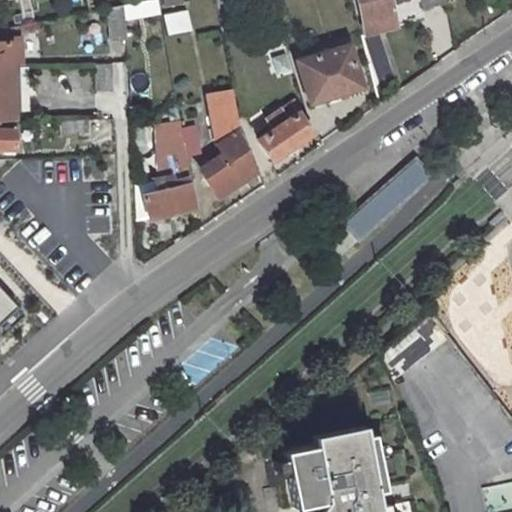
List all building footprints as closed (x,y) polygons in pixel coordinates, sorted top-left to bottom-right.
[(233,0),(208,0),(216,36),(240,31),(233,0)] [(443,0),(354,0),(360,23),(393,16),(389,0),(421,0),(424,8),(444,3),(443,0)] [(124,8),(105,11),(106,43),(125,43),(124,8)] [(188,8),(162,12),(166,35),(192,31),(188,8)] [(393,16),(360,23),(362,32),(395,24),(393,16)] [(326,97),(324,90),(357,80),(346,45),(294,60),(306,103),(326,97)] [(9,46),(0,46),(0,69),(10,69),(9,46)] [(112,64),(96,65),(96,91),(113,90),(112,64)] [(10,69),(0,69),(0,113),(12,113),(10,69)] [(212,171),(202,176),(214,196),(235,182),(238,187),(248,181),(245,176),(255,170),(244,145),(237,128),(228,90),(202,96),(213,146),(219,156),(207,163),(212,171)] [(269,129),(255,139),(269,159),(308,132),(294,111),(282,120),(274,110),(262,119),(269,129)] [(87,117),(58,118),(59,134),(88,132),(87,117)] [(9,125),(0,125),(0,153),(11,154),(9,125)] [(190,128),(178,131),(181,148),(183,159),(196,156),(190,128)] [(181,148),(175,149),(179,165),(185,164),(183,159),(181,148)] [(149,158),(130,160),(131,181),(152,178),(149,158)] [(153,190),(140,193),(144,217),(164,213),(173,211),(193,207),(187,179),(168,182),(167,176),(151,179),(153,190)] [(345,218),(357,234),(394,206),(382,190),(345,218)] [(72,294),(40,255),(13,277),(32,300),(40,294),(53,310),(72,294)] [(0,321),(13,310),(0,295),(0,321)] [(370,432),(280,449),(292,505),(321,499),(323,511),(385,511),(383,502),(357,507),(353,492),(379,488),(370,432)]
